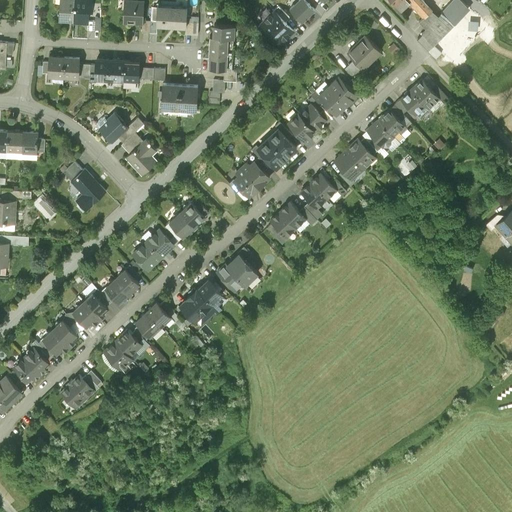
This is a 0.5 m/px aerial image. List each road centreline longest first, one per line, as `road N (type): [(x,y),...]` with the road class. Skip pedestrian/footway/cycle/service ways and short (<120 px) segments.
road 1 (residential): [(0,431),(169,275),(246,221),(422,54)]
road 2 (residential): [(142,200),(357,0)]
road 3 (residential): [(0,334),(142,200)]
road 4 (residential): [(30,41),(173,48),(198,62)]
road 5 (residential): [(18,104),(84,136),(142,200)]
